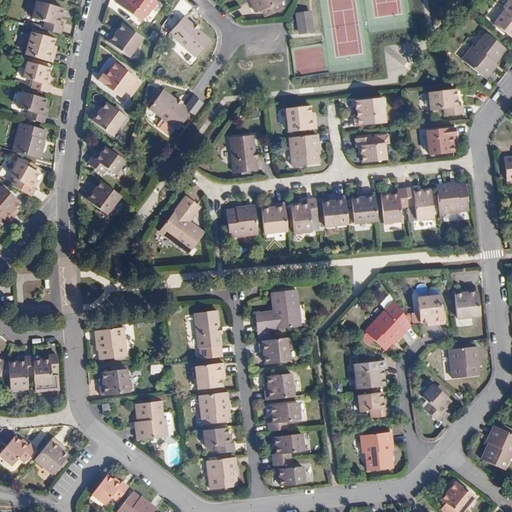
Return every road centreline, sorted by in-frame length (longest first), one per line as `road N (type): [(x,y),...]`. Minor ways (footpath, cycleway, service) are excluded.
road 1 (residential): [(442,453),(506,375),(483,163)]
road 2 (residential): [(236,295),(260,508)]
road 3 (residential): [(100,0),(64,188)]
road 4 (residential): [(176,168),(211,193),(337,179)]
road 5 (residential): [(114,442),(68,508),(0,495)]
road 6 (residential): [(337,179),(483,163)]
road 7 (residential): [(64,188),(74,334)]
road 8 (residential): [(418,346),(399,369),(420,481)]
